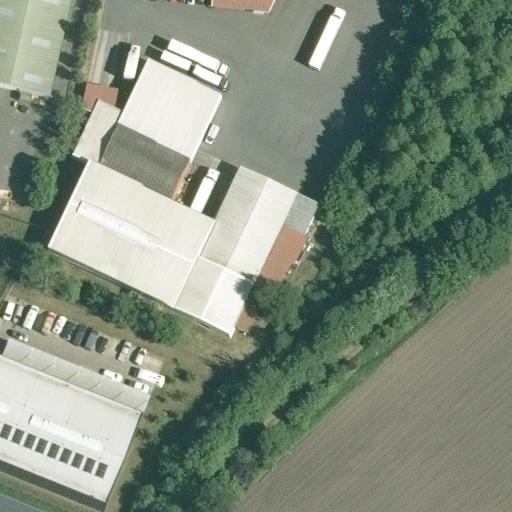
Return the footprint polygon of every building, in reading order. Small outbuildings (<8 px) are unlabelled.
[(70,0),(0,0),(0,88),(49,99),(70,0)] [(276,0),(216,0),(215,7),(270,12),(276,0)] [(418,0),(404,0),(399,11),(411,16),(418,0)] [(192,163),(118,128),(100,166),(174,201),(192,163)] [(217,226),(88,165),(47,252),(231,339),(250,299),(255,290),(199,264),(217,226)] [(217,226),(199,264),(255,290),(250,299),(263,305),(290,270),(320,208),(320,207),(320,208),(243,172),(217,226)] [(0,364),(0,366),(140,422),(149,401),(8,345),(0,364)] [(0,366),(0,471),(101,511),(103,511),(140,422),(0,366)] [(39,511),(0,496),(0,511),(39,511)]
